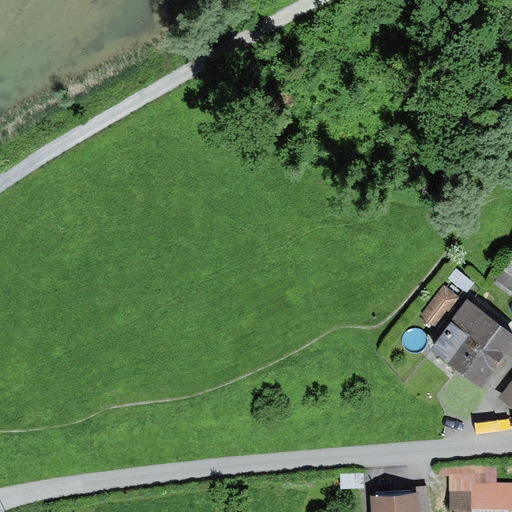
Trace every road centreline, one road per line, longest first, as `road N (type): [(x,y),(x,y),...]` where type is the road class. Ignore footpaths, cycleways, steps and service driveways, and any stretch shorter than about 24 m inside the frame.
road 1 (unclassified): [(0,500),(282,458),(511,443)]
road 2 (track): [(317,0),(0,183)]
